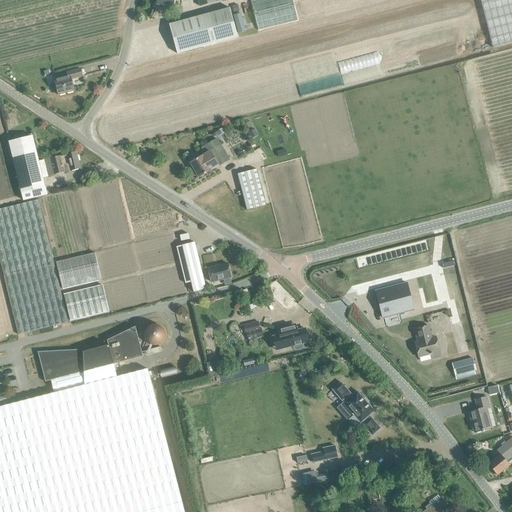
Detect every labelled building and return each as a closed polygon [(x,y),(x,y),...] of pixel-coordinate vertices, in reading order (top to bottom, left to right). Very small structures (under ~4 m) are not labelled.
[(292,0),(298,20),(337,11),(334,0),(292,0)] [(177,54),(237,37),(229,8),(169,24),(177,54)] [(242,13),(234,15),(239,33),(246,31),(242,13)] [(54,80),(58,95),(74,90),(71,79),(82,76),(80,69),(66,73),(67,76),(54,80)] [(251,138),(258,134),(254,129),(248,133),(251,138)] [(8,142),(19,184),(21,193),(45,187),(42,178),(54,175),(64,172),(70,171),(80,169),(76,152),(66,154),(66,155),(60,156),(38,161),(32,134),(28,135),(28,137),(8,142)] [(190,163),(198,178),(199,177),(204,176),(204,175),(211,170),(218,166),(229,160),(217,139),(206,145),(210,152),(203,156),(190,163)] [(277,151),(278,157),(287,155),(285,149),(277,151)] [(247,210),(266,205),(256,170),(237,174),(247,210)] [(39,199),(0,208),(0,263),(17,335),(69,323),(39,199)] [(193,292),(206,289),(194,242),(182,245),(190,282),(193,292)] [(211,282),(231,278),(227,264),(207,268),(211,282)] [(382,318),(413,310),(406,283),(375,291),(382,318)] [(245,333),(246,332),(248,340),(263,336),(261,328),(260,328),(258,322),(243,326),(245,333)] [(165,325),(149,324),(149,344),(165,345),(165,325)] [(302,344),(308,342),(305,329),(292,332),(290,325),(278,329),(281,342),(287,341),(289,347),(293,346),(294,348),(295,350),(297,350),(299,350),(301,349),(302,348),(303,346),(302,344)] [(142,357),(135,327),(107,340),(108,346),(99,349),(91,353),(89,349),(37,352),(45,382),(50,380),(113,365),(114,364),(113,364),(142,357)] [(428,327),(414,331),(417,343),(414,344),(418,359),(429,356),(430,360),(440,358),(439,353),(435,338),(431,339),(428,327)] [(145,356),(161,352),(160,347),(144,351),(145,356)] [(455,376),(475,371),(472,359),(452,365),(455,376)] [(208,372),(221,369),(219,362),(207,365),(208,372)] [(50,380),(54,393),(0,406),(0,511),(184,511),(147,369),(116,377),(113,365),(50,380)] [(343,403),(353,414),(347,419),(354,428),(360,423),(362,421),(364,423),(362,424),(372,436),(380,428),(370,417),(369,419),(367,417),(374,411),(357,391),(350,397),(348,395),(350,393),(341,382),(332,390),(342,401),(343,399),(345,401),(343,403)] [(474,432),(492,427),(487,407),(489,407),(487,397),(476,399),(478,409),(469,412),(474,432)] [(507,418),(500,420),(504,434),(511,432),(507,418)] [(506,462),(511,456),(511,438),(496,452),(499,455),(488,465),(497,476),(508,467),(506,462)] [(323,452),(311,454),(313,463),(337,457),(335,446),(326,447),(327,451),(323,452)] [(305,485),(329,479),(328,473),(318,476),(316,470),(301,473),(305,485)] [(380,500),(400,496),(397,482),(377,487),(380,500)] [(425,507),(427,510),(424,511),(447,511),(451,510),(442,498),(432,506),(430,503),(425,507)]
